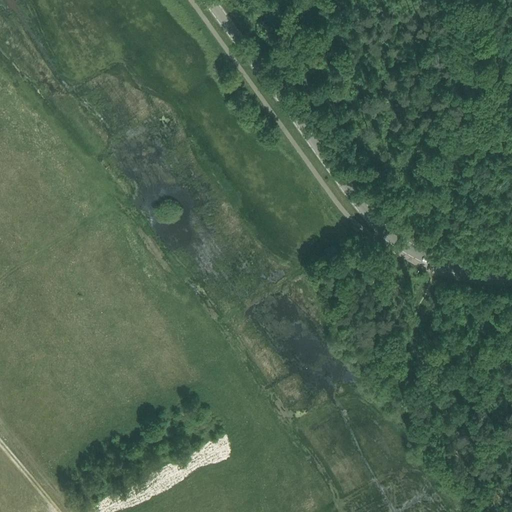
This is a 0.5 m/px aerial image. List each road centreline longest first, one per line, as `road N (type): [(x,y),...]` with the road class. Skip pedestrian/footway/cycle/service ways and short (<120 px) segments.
road 1 (secondary): [(511,274),(434,261),(370,217),(209,0)]
road 2 (track): [(476,511),(413,334),(431,269)]
